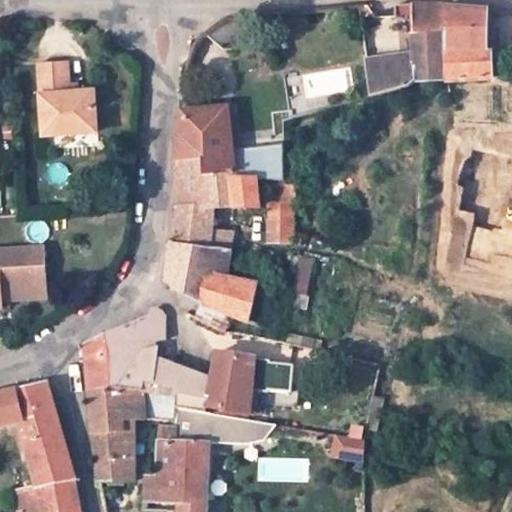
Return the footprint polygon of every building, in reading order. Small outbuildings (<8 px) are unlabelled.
[(399,17),(414,16),(414,5),(398,5),(399,17)] [(445,81),(486,77),(485,50),(489,50),(488,10),(414,5),(414,16),(416,56),(418,83),(445,81)] [(230,17),(207,34),(225,50),(278,43),(275,13),(230,17)] [(418,83),(416,56),(367,67),(372,98),(412,87),(417,83),(445,81),(418,83)] [(88,95),(73,95),(63,95),(63,86),(62,66),(34,67),(37,136),(90,134),(88,95)] [(73,86),(63,86),(63,95),(73,95),(73,86)] [(202,178),(230,179),(229,153),(229,112),(186,113),(184,137),(179,137),(178,162),(202,162),(202,178)] [(229,153),(230,179),(261,181),(272,181),(286,182),(286,154),(229,153)] [(178,162),(177,208),(212,208),(261,208),(261,181),(230,179),(202,178),(202,162),(178,162)] [(271,239),(295,245),(296,182),(286,182),(272,181),(271,239)] [(223,277),(228,254),(210,251),(211,230),(212,208),(177,208),(177,214),(173,243),(209,275),(223,277)] [(210,251),(228,254),(233,233),(211,230),(210,251)] [(259,285),(223,277),(209,275),(173,243),(169,281),(193,297),(206,303),(251,321),(254,306),(259,285)] [(0,305),(3,305),(3,296),(3,283),(48,281),(46,249),(0,251),(0,305)] [(49,294),(48,281),(3,283),(3,296),(49,294)] [(245,333),(228,332),(216,351),(214,379),(207,378),(158,358),(158,350),(157,340),(167,338),(165,318),(167,317),(164,310),(156,308),(151,310),(149,316),(87,345),(89,389),(126,389),(176,395),(176,410),(211,414),(211,407),(253,415),(257,358),(242,356),(245,333)] [(79,511),(71,462),(68,451),(48,382),(0,393),(0,426),(22,421),(27,439),(22,440),(37,487),(15,491),(18,511),(79,511)] [(89,389),(93,418),(135,419),(163,425),(176,426),(176,410),(176,395),(126,389),(89,389)] [(176,410),(176,426),(175,442),(211,443),(251,444),(253,422),(211,414),(176,410)] [(135,419),(93,418),(100,481),(137,480),(135,419)] [(277,424),(253,422),(251,444),(264,440),(277,424)] [(146,502),(148,502),(183,503),(182,511),(208,511),(211,443),(175,442),(176,426),(163,425),(159,476),(150,476),(146,502)] [(368,434),(336,430),(332,449),(368,455),(368,434)]
